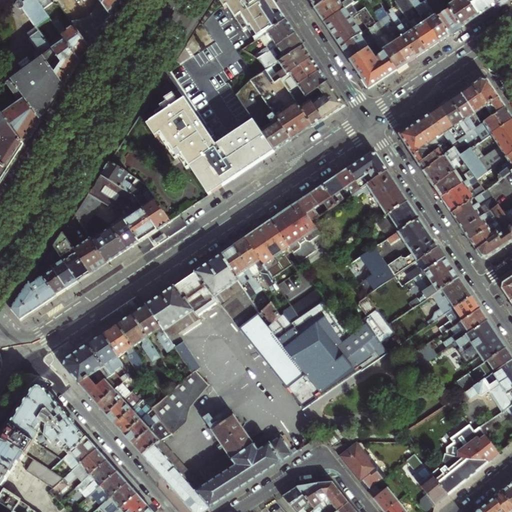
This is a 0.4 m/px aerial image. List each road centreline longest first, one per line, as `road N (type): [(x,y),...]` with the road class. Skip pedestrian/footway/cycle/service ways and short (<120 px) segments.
road 1 (secondary): [(0,275),(178,0)]
road 2 (tertiary): [(106,301),(370,119)]
road 3 (secondary): [(155,0),(0,242)]
road 4 (residential): [(33,356),(172,511)]
road 5 (tertiary): [(370,119),(480,282)]
road 6 (residential): [(370,511),(338,471),(317,464),(233,511)]
road 7 (tertiary): [(289,0),(370,119)]
road 8 (tertiary): [(370,119),(481,45)]
